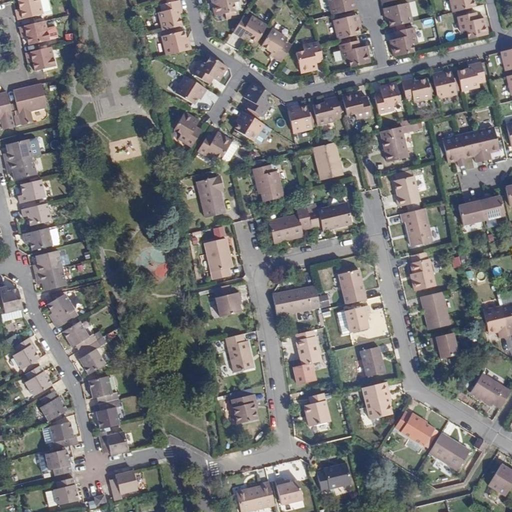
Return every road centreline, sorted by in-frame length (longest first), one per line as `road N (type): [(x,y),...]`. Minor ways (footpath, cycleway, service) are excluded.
road 1 (residential): [(378,239),(260,271),(282,449),(199,471)]
road 2 (residential): [(167,451),(94,469),(77,391),(15,265)]
road 3 (residential): [(242,69),(292,96),(502,45)]
road 4 (residential): [(378,239),(408,376),(491,434)]
